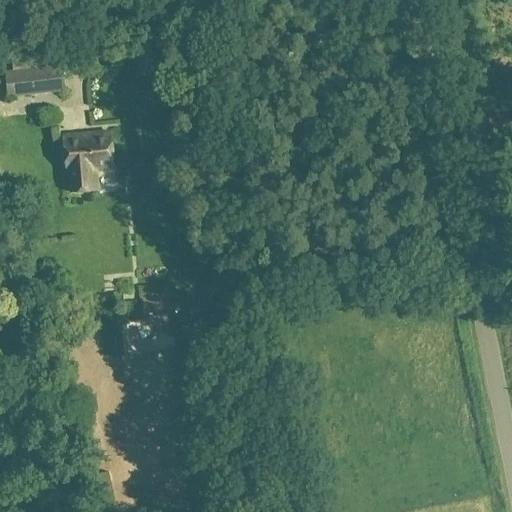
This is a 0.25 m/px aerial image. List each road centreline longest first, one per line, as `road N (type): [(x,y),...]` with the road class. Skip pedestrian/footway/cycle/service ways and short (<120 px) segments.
road 1 (unclassified): [(511,470),(420,0)]
road 2 (track): [(229,0),(0,27)]
